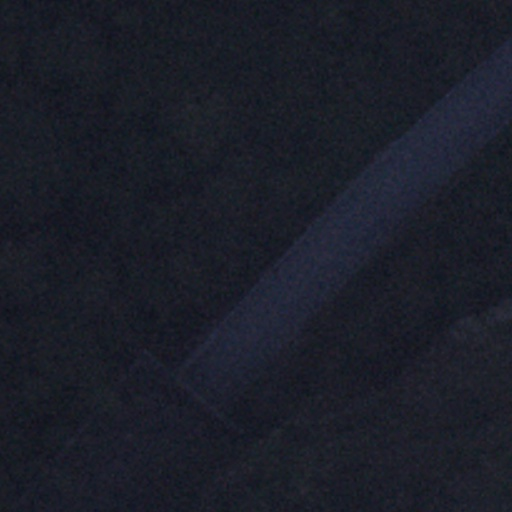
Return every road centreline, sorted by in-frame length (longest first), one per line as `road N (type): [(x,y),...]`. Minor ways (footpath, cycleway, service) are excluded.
road 1 (unclassified): [(203,408),(364,214),(511,92)]
road 2 (unclassified): [(203,408),(111,511)]
